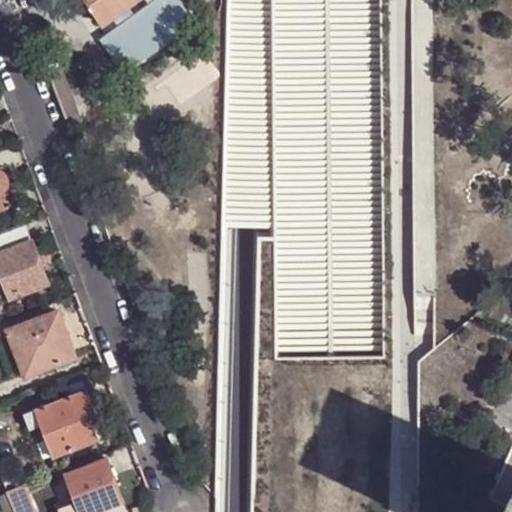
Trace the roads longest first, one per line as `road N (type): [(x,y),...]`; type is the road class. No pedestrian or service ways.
road 1 (residential): [(0,29),(186,510)]
road 2 (trunk): [(276,0),(252,180),(240,511)]
road 3 (trunk): [(350,511),(349,0)]
road 4 (trunk): [(301,0),(301,511)]
